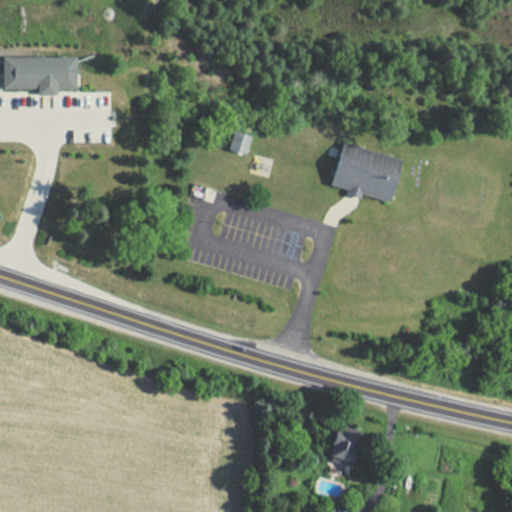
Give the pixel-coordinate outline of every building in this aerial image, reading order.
[(1,56),(72,56),(72,61),(72,73),(72,86),(53,86),(49,86),(49,82),(45,82),(41,82),(41,86),(36,86),(1,86),(1,74),(1,62),(1,56)] [(36,86),(41,86),(41,82),(49,82),(49,86),(53,86),(53,92),(36,92),(36,86)] [(251,137),(232,130),(226,148),(245,155),(251,137)] [(340,142),(329,186),(393,202),(404,159),(340,142)] [(358,431),(330,431),(330,460),(358,460),(358,431)]
